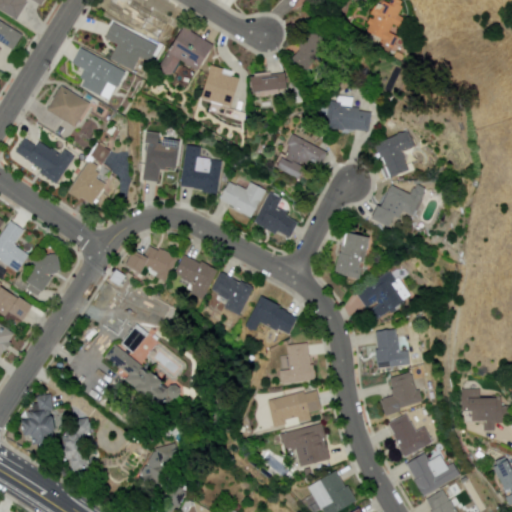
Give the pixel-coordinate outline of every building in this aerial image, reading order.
[(49,0),(44,8),(32,1),(29,4),(31,5),(20,23),(0,10),(0,0),(49,0)] [(142,0),(176,20),(162,44),(145,34),(144,35),(120,21),(121,19),(109,11),(115,0),(142,0)] [(391,0),(402,0),(404,1),(401,5),(403,7),(399,15),(405,17),(400,27),(394,24),(390,32),(400,37),(394,49),(366,34),(371,25),(368,23),(371,17),(374,19),(376,16),(371,14),(377,2),(381,5),(384,0),(390,3),(391,0)] [(0,21),(26,37),(16,53),(0,42),(0,49),(5,52),(0,60),(0,21)] [(137,73),(144,60),(153,64),(161,48),(116,25),(108,41),(120,47),(113,62),(137,73)] [(189,31),(218,48),(202,74),(184,64),(174,81),(161,73),(176,48),(178,49),(189,31)] [(295,63),(304,51),(305,36),(323,37),(321,61),(310,73),(295,63)] [(84,51),(130,74),(121,91),(111,85),(104,99),(85,89),(88,83),(84,81),(88,72),(76,66),(84,51)] [(395,56),(397,52),(405,56),(403,61),(395,56)] [(236,74),(234,79),(244,81),(236,110),(206,102),(215,68),(236,74)] [(289,75),(292,92),(283,93),(284,98),(266,100),(266,95),(257,96),(255,80),(259,79),(259,77),(275,75),(275,77),(289,75)] [(65,89),(94,106),(79,130),(50,113),(65,89)] [(340,106),(341,98),(357,99),(356,110),(364,110),(363,113),(375,114),(373,135),(329,131),(331,105),(340,106)] [(98,114),(101,109),(108,113),(105,118),(98,114)] [(418,147),(406,153),(409,160),(407,161),(412,170),(396,178),(386,158),(386,159),(380,146),(411,131),(418,147)] [(289,147),(295,136),(331,155),(324,169),(312,163),(309,170),(311,171),(305,184),(281,171),(293,149),(289,147)] [(40,149),(43,145),(54,152),(54,151),(64,157),(68,152),(79,159),(60,187),(44,176),(46,173),(19,155),(29,141),(40,149)] [(163,144),(163,148),(182,151),(179,172),(164,170),(162,185),(146,183),(151,143),(163,144)] [(106,166),(94,158),(102,146),(114,154),(106,166)] [(204,149),(203,160),(201,160),(199,174),(212,175),(214,162),(225,163),(220,197),(205,195),(206,193),(197,192),(197,191),(184,189),(190,147),(204,149)] [(72,196),(93,163),(102,169),(99,174),(103,176),(100,181),(110,188),(96,209),(85,201),(83,203),(72,196)] [(253,184),(269,193),(255,220),(237,211),(238,210),(223,202),(232,184),(239,188),(240,187),(249,192),(253,184)] [(395,186),(415,196),(418,189),(420,190),(422,186),(430,189),(416,217),(408,212),(405,218),(403,218),(403,219),(399,217),(394,228),(376,219),(383,206),(385,207),(395,186)] [(285,201),(281,209),(291,215),(289,219),(301,225),(294,241),(258,224),(273,195),(285,201)] [(0,219),(8,225),(0,236),(0,219)] [(27,233),(17,248),(33,259),(21,276),(0,261),(0,244),(14,224),(27,233)] [(351,234),(373,239),(373,240),(378,241),(375,253),(371,252),(364,280),(339,275),(343,255),(345,255),(346,248),(348,249),(351,234)] [(163,249),(182,259),(169,283),(159,278),(162,274),(149,268),(146,274),(130,266),(138,251),(148,256),(153,247),(162,252),(163,249)] [(204,265),(205,263),(222,272),(206,301),(194,295),(198,286),(177,275),(187,256),(204,265)] [(35,262),(61,257),(65,276),(51,278),(56,281),(46,297),(45,296),(41,300),(30,293),(33,287),(29,284),(37,273),(35,262)] [(129,278),(123,287),(113,281),(120,271),(129,278)] [(389,272),(391,271),(399,283),(395,285),(409,306),(395,315),(393,312),(374,325),(368,315),(382,306),(380,303),(370,310),(359,292),(389,272)] [(216,291),(225,273),(244,284),(245,282),(258,289),(243,317),(228,310),(232,302),(222,297),(223,295),(216,291)] [(0,314),(0,283),(6,287),(3,290),(22,302),(22,301),(37,310),(27,325),(12,315),(9,320),(0,314)] [(265,297),(285,308),(284,310),(302,319),(293,335),(282,330),(281,333),(264,324),(260,333),(249,327),(265,297)] [(0,324),(18,337),(13,345),(15,347),(10,355),(8,355),(4,360),(0,357),(0,324)] [(140,326),(152,336),(136,355),(124,346),(140,326)] [(380,333),(399,331),(400,337),(401,337),(403,354),(412,353),(413,366),(383,370),(380,351),(382,350),(380,333)] [(291,347),(312,345),(314,366),(317,366),(319,381),(285,385),(284,372),(294,371),(291,347)] [(118,346),(146,368),(145,370),(151,375),(153,372),(167,383),(165,386),(171,391),(174,387),(179,386),(184,390),(184,395),(181,399),(176,400),(172,398),(168,398),(165,402),(154,394),(150,398),(138,389),(139,387),(130,380),(133,377),(108,358),(118,346)] [(392,380),(414,374),(420,392),(423,391),(426,403),(404,410),(405,413),(391,418),(386,401),(397,397),(392,380)] [(467,391),(486,390),(486,398),(506,397),(506,408),(511,408),(511,417),(511,425),(499,426),(499,432),(488,433),(488,425),(490,425),(490,423),(478,423),(477,412),(468,412),(467,391)] [(321,392),(326,411),(313,414),(315,421),(303,424),(302,419),(290,422),(291,426),(279,429),(272,402),(308,393),(308,396),(321,392)] [(39,413),(38,398),(56,396),(57,412),(54,412),(54,418),(57,418),(57,420),(58,420),(60,434),(57,434),(58,442),(53,442),(53,446),(45,447),(45,445),(42,445),(42,440),(36,441),(35,437),(28,437),(27,432),(30,432),(30,426),(26,427),(25,422),(32,421),(31,413),(39,413)] [(393,425),(410,416),(414,424),(415,423),(420,433),(428,429),(436,445),(408,459),(398,437),(399,437),(393,425)] [(91,419),(77,421),(79,435),(73,436),(73,438),(68,438),(71,460),(75,460),(76,475),(83,474),(83,471),(91,470),(91,467),(95,467),(94,457),(90,457),(87,436),(94,435),(93,430),(95,430),(94,423),(92,424),(91,419)] [(326,425),(330,439),(329,439),(334,461),(305,468),(301,451),(290,454),(285,436),(326,425)] [(142,480),(158,450),(178,445),(184,463),(173,483),(187,491),(186,492),(190,494),(182,510),(166,501),(169,495),(142,480)] [(428,455),(433,463),(443,457),(450,469),(456,465),(463,477),(428,498),(418,482),(420,481),(410,465),(428,455)] [(501,464),(509,460),(511,465),(511,496),(499,469),(502,468),(501,464)] [(313,489),(340,472),(350,488),(352,487),(361,502),(345,511),(327,511),(326,511),(313,489)] [(437,511),(430,501),(446,492),(452,502),(454,502),(459,511),(437,511)] [(208,511),(188,501),(182,511),(208,511)]
